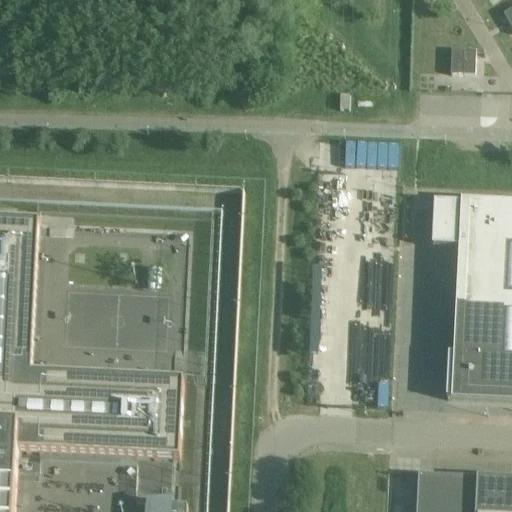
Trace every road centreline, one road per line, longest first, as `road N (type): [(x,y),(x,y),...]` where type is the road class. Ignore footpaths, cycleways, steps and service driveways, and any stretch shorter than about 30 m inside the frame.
road 1 (unclassified): [(0,121),(511,136)]
road 2 (unclassified): [(267,511),(278,439),(295,431),(511,445)]
road 3 (unknown): [(412,439),(414,270)]
